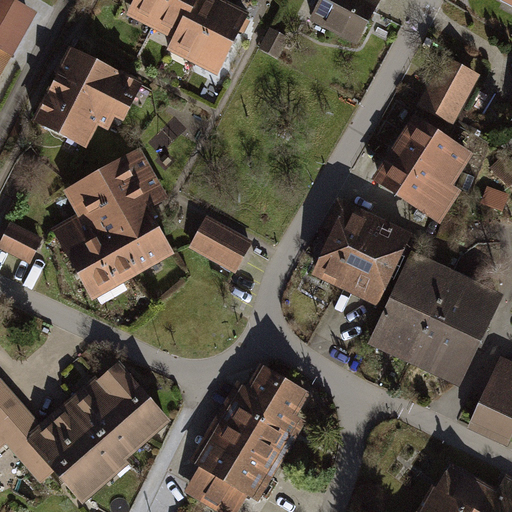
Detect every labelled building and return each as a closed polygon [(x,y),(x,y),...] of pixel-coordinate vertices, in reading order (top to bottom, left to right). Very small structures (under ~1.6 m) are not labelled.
[(0,0),(0,82),(38,14),(12,0),(0,0)] [(166,0),(136,0),(128,17),(153,29),(166,0)] [(166,0),(153,29),(175,40),(194,0),(166,0)] [(225,4),(215,0),(194,0),(175,40),(170,50),(196,63),(225,4)] [(317,0),(308,19),(358,44),(379,0),(378,0),(317,0)] [(218,73),(247,15),(225,4),(196,63),(218,73)] [(72,50),(36,120),(85,145),(97,122),(108,127),(115,114),(124,118),(135,98),(132,97),(138,84),(72,50)] [(445,54),(416,105),(453,126),(481,74),(445,54)] [(413,113),(371,178),(441,222),(462,189),(453,183),(473,151),(413,113)] [(79,215),(57,228),(94,295),(170,253),(147,212),(165,203),(138,154),(67,193),(79,215)] [(406,234),(345,205),(312,273),(374,302),(406,234)] [(211,219),(193,250),(241,278),(259,247),(211,219)] [(9,223),(0,243),(0,251),(32,266),(44,239),(9,223)] [(452,276),(414,257),(372,341),(410,359),(452,276)] [(452,276),(410,359),(454,382),(496,299),(452,276)] [(467,427),(507,445),(511,434),(511,361),(499,356),(467,427)] [(200,472),(185,497),(210,511),(240,511),(248,498),(260,505),(307,424),(299,420),(314,394),(263,365),(248,391),(237,385),(190,466),(200,472)] [(54,475),(84,510),(131,470),(126,464),(170,426),(120,367),(101,384),(97,379),(41,427),(25,440),(54,475)] [(25,440),(41,427),(2,381),(0,382),(0,452),(7,447),(11,452),(41,486),(54,475),(25,440)] [(511,511),(511,480),(503,494),(457,469),(444,492),(439,489),(425,511),(511,511)]
